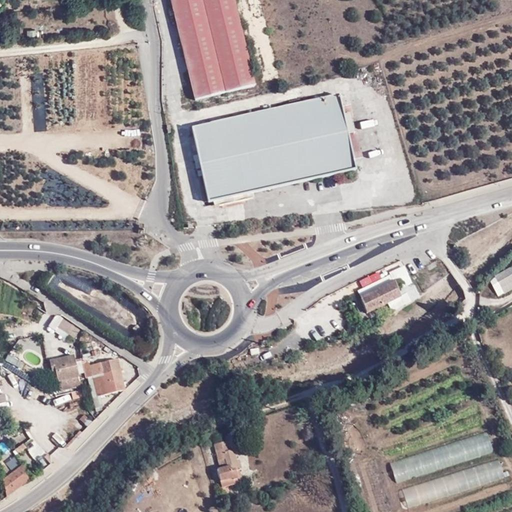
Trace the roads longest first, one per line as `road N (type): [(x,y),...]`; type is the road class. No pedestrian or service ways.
road 1 (unclassified): [(436,217),(434,241),(470,296),(408,350),(311,399),(345,511)]
road 2 (tertiary): [(162,372),(54,482),(11,511)]
road 3 (secondary): [(396,229),(233,277)]
road 4 (secondary): [(246,303),(281,278),(396,229)]
road 5 (secondary): [(0,250),(55,252),(123,275)]
